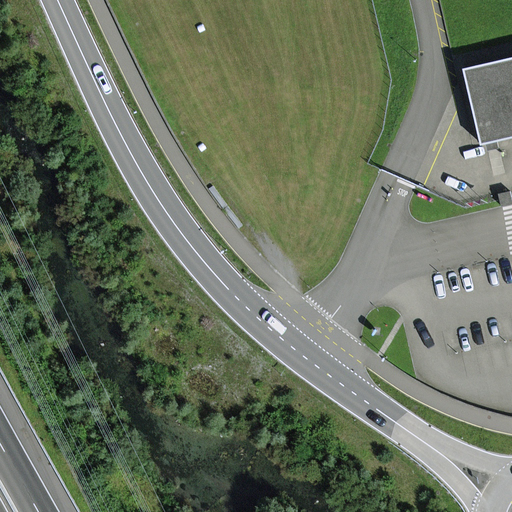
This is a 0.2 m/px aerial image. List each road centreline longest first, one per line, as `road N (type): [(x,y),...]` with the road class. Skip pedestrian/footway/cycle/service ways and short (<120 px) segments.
road 1 (primary): [(58,0),(118,132),(187,242),(263,323),(397,425)]
road 2 (primary): [(397,425),(488,511)]
road 3 (primary): [(511,469),(397,425)]
